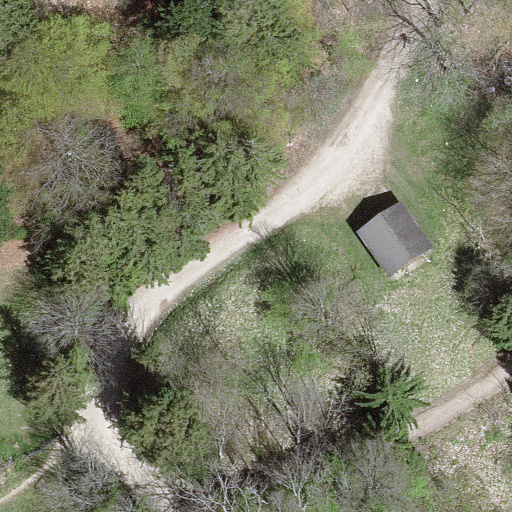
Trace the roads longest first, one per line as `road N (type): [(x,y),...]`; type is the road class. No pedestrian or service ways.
road 1 (track): [(421,0),(337,145),(270,210),(156,285),(129,314),(102,369),(108,424)]
road 2 (track): [(108,424),(157,483),(187,494),(257,492),(418,421),(511,359)]
